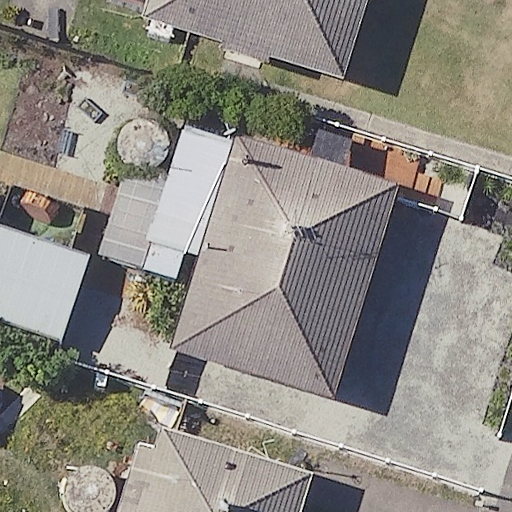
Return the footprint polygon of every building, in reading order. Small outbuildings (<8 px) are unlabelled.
[(366,0),(97,0),(96,6),(341,82),(366,0)] [(120,170),(162,184),(145,239),(102,226),(93,255),(194,286),(174,352),(330,401),(394,193),(137,113),(120,170)] [(91,259),(0,228),(0,321),(64,342),(91,259)] [(298,511),(309,477),(161,433),(145,489),(137,511),(298,511)] [(61,511),(122,511),(138,481),(79,452),(52,507),(61,511)]
